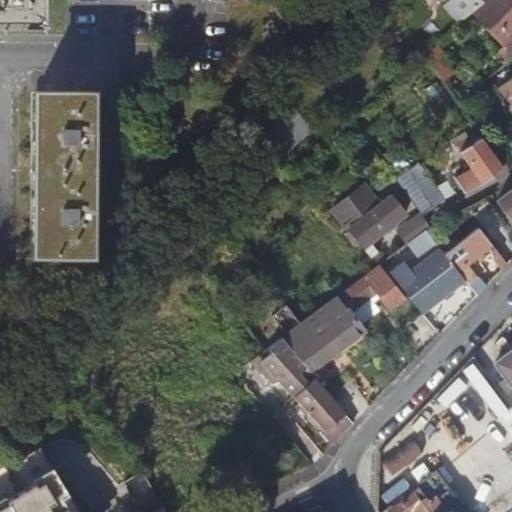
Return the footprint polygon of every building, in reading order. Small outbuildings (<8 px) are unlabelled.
[(0,0),(0,18),(36,18),(36,0),(0,0)] [(378,13),(364,0),(351,0),(371,20),(378,13)] [(472,10),(483,0),(448,0),(444,4),(459,22),(472,10)] [(499,26),(492,33),(503,47),(498,51),(507,62),(511,57),(511,0),(483,0),(472,10),(483,24),(491,17),(499,26)] [(483,24),(492,33),(499,26),(491,17),(483,24)] [(449,63),(435,44),(424,54),(426,58),(444,81),(451,74),(445,67),(449,63)] [(511,76),(499,85),(511,102),(511,76)] [(35,91),(35,251),(88,251),(89,91),(35,91)] [(509,169),(483,133),(461,150),(468,160),(474,167),(469,170),(456,178),(464,194),(483,184),(492,178),(494,180),(509,169)] [(463,164),(469,170),(474,167),(468,160),(463,164)] [(393,179),(420,214),(443,203),(415,164),(393,179)] [(511,189),(497,201),(509,218),(511,215),(511,189)] [(389,195),(368,211),(362,217),(358,213),(344,224),(371,258),(378,252),(369,241),(404,213),(389,195)] [(358,213),(365,207),(356,196),(335,214),(344,224),(358,213)] [(368,211),(365,207),(358,213),(362,217),(368,211)] [(429,227),(420,214),(398,232),(407,244),(424,231),(429,227)] [(477,226),(443,255),(463,280),(476,295),(484,287),(466,264),(491,243),(477,226)] [(421,314),(463,280),(443,255),(424,231),(407,244),(422,263),(412,270),(405,263),(390,274),(397,283),(395,285),(421,314)] [(394,286),(379,269),(340,298),(350,312),(376,292),(390,311),(405,300),(402,295),(394,286)] [(301,324),(286,335),(314,369),(364,331),(336,297),(301,324)] [(314,369),(286,335),(281,338),(282,340),(309,373),(314,369)] [(280,383),(293,398),(315,380),(309,373),(282,340),(272,347),(276,352),(263,364),(268,370),(263,374),(273,386),(280,383)] [(511,348),(493,362),(511,387),(511,348)] [(352,425),(315,380),(293,398),(324,432),(321,434),(330,446),(352,425)] [(122,483),(138,511),(163,511),(140,472),(122,483)] [(0,511),(67,511),(47,479),(34,487),(33,484),(5,501),(6,504),(0,507),(0,511)] [(446,511),(449,510),(458,503),(441,480),(417,498),(413,493),(388,511),(446,511)]
